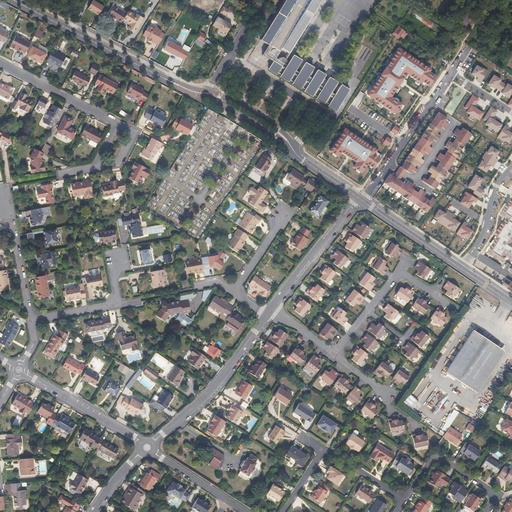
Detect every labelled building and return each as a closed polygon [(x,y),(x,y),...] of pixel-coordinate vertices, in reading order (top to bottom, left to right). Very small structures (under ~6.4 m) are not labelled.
[(93,0),(88,9),(99,15),(104,6),(93,0)] [(287,0),(262,41),(270,46),(264,56),(275,63),(270,71),(278,76),(279,74),(283,76),(282,78),(290,83),(291,81),(295,84),(294,86),(302,91),(303,89),(307,91),(306,93),(314,98),(315,96),(319,98),(318,101),(326,106),(326,104),(330,107),(336,97),(333,95),(339,85),(331,80),(329,83),(324,80),(326,77),(319,72),(313,80),(309,78),(311,76),(314,70),(306,65),(300,75),(296,72),(302,62),(295,57),(289,67),(285,65),(286,64),(287,64),(287,62),(287,61),(286,60),(285,59),(284,59),(283,59),(281,60),(279,61),(277,60),(302,19),(302,18),(303,17),(304,17),(305,16),(307,16),(309,12),(315,16),(319,9),(319,8),(320,7),(321,7),(325,0),(287,0)] [(127,14),(114,5),(109,14),(122,22),(124,19),(127,14)] [(223,5),(219,12),(225,15),(229,9),(223,5)] [(127,14),(124,19),(128,21),(131,23),(130,25),(128,28),(135,32),(143,18),(137,14),(136,15),(129,11),(127,14)] [(381,11),(379,15),(387,20),(389,17),(381,11)] [(315,16),(309,12),(307,16),(308,17),(309,17),(310,18),(311,19),(311,20),(311,21),(311,23),(310,24),(315,16)] [(302,19),(302,21),(302,22),(302,23),(303,24),(304,25),(305,25),(306,26),(307,26),(308,25),(309,25),(310,24),(311,23),(311,21),(311,20),(311,19),(310,18),(309,17),(308,17),(307,16),(305,16),(304,17),(303,17),(302,18),(302,19)] [(420,16),(418,19),(426,24),(428,21),(420,16)] [(469,18),(465,16),(460,25),(461,25),(458,31),(461,32),(468,21),(467,21),(469,18)] [(218,17),(212,26),(226,34),(232,25),(218,17)] [(302,21),(302,19),(277,60),(279,61),(281,60),(283,59),(284,59),(285,59),(286,60),(287,61),(310,24),(309,25),(308,25),(307,26),(306,26),(305,25),(304,25),(303,24),(302,23),(302,22),(302,21)] [(148,28),(146,32),(151,35),(149,37),(154,40),(155,39),(160,43),(165,34),(162,32),(163,31),(160,29),(160,26),(156,27),(151,24),(149,28),(148,28)] [(404,30),(400,27),(396,33),(400,36),(404,30)] [(43,34),(38,31),(35,37),(40,40),(43,34)] [(196,36),(194,40),(201,44),(204,41),(196,36)] [(30,45),(16,38),(10,49),(15,52),(16,50),(18,52),(21,54),(22,53),(25,55),(30,45)] [(171,48),(173,49),(171,52),(166,49),(164,53),(173,60),(180,49),(179,48),(180,46),(175,42),(171,48)] [(48,54),(34,46),(29,55),(34,58),(33,59),(37,61),(38,60),(43,63),(48,54)] [(430,87),(436,76),(432,72),(433,69),(401,48),(368,95),(396,114),(405,104),(395,96),(408,76),(424,86),(425,83),(430,87)] [(67,57),(53,50),(47,61),(52,64),(53,62),(56,64),(62,67),(67,57)] [(93,64),(89,72),(95,75),(100,67),(93,64)] [(317,65),(314,70),(311,76),(313,77),(319,67),(317,65)] [(477,81),(480,83),(488,71),(481,67),(480,68),(477,66),(472,73),(479,77),(477,81)] [(134,69),(133,72),(155,84),(156,81),(134,69)] [(91,78),(76,70),(72,79),(77,81),(79,83),(79,84),(83,86),(83,85),(87,87),(91,78)] [(101,74),(96,83),(100,85),(98,90),(103,93),(106,88),(115,93),(119,83),(101,74)] [(496,88),(499,90),(503,83),(500,81),(501,80),(493,75),(488,84),(495,89),(496,88)] [(0,85),(0,93),(9,99),(14,89),(14,88),(10,85),(9,86),(1,82),(0,85)] [(145,90),(133,83),(128,93),(140,100),(142,97),(147,100),(150,94),(145,91),(145,90)] [(501,93),(508,97),(511,91),(511,86),(507,84),(507,85),(503,83),(499,90),(502,91),(501,93)] [(267,84),(261,95),(269,99),(275,88),(267,84)] [(337,97),(336,97),(330,107),(329,108),(338,113),(343,105),(339,103),(342,98),(346,101),(351,93),(343,87),(337,97)] [(18,101),(14,99),(10,107),(16,109),(19,103),(30,109),(34,101),(30,99),(29,100),(25,98),(27,96),(22,93),(18,101)] [(49,99),(42,95),(38,102),(45,106),(49,99)] [(287,111),(293,99),(287,96),(280,107),(287,111)] [(49,114),(47,113),(45,116),(47,116),(44,121),(54,127),(63,109),(54,104),(52,107),(54,108),(53,110),(51,109),(49,114)] [(483,113),(468,104),(466,108),(469,110),(467,112),(470,114),(468,117),(473,120),(475,117),(479,120),(483,113)] [(498,111),(491,107),(483,120),(486,121),(485,124),(489,126),(487,129),(491,132),(493,129),(497,131),(501,124),(493,119),(498,111)] [(149,108),(145,116),(151,120),(154,122),(159,125),(159,124),(163,126),(167,117),(149,108)] [(446,118),(438,113),(434,118),(447,127),(449,124),(445,122),(444,121),(446,118)] [(73,120),(66,116),(58,130),(59,132),(73,140),(77,131),(69,127),(73,120)] [(193,125),(177,116),(172,126),(176,128),(180,130),(179,131),(183,133),(184,133),(188,135),(193,125)] [(447,127),(434,118),(430,124),(438,130),(440,127),(441,128),(445,130),(447,127)] [(430,124),(425,131),(439,139),(441,137),(437,134),(435,133),(438,130),(430,124)] [(401,130),(395,125),(392,131),(398,135),(401,130)] [(94,129),(87,126),(82,135),(99,144),(103,135),(97,131),(97,132),(94,131),(94,129)] [(509,128),(505,126),(498,137),(508,144),(511,137),(511,132),(508,130),(509,128)] [(374,168),(381,159),(376,155),(378,150),(346,128),(330,151),(338,157),(342,153),(358,162),(354,168),(363,173),(369,165),(374,168)] [(0,129),(0,132),(3,134),(1,138),(8,142),(12,135),(0,129)] [(457,129),(455,132),(468,140),(472,134),(464,129),(462,132),(460,131),(457,129)] [(439,139),(425,131),(421,137),(429,143),(432,139),(433,140),(437,143),(439,139)] [(457,137),(458,138),(456,142),(464,147),(468,140),(455,132),(453,135),(457,137)] [(393,140),(386,136),(383,142),(388,146),(393,140)] [(429,143),(421,137),(418,143),(430,152),(432,149),(429,147),(427,146),(429,143)] [(164,144),(153,138),(149,146),(146,151),(145,150),(143,154),(144,155),(153,160),(155,156),(156,156),(160,148),(162,149),(164,144)] [(448,141),(447,144),(459,153),(464,147),(456,142),(454,145),(452,144),(448,141)] [(50,145),(46,143),(42,151),(45,153),(46,153),(50,145)] [(430,152),(418,143),(414,149),(421,154),(423,151),(425,152),(428,155),(430,152)] [(448,150),(450,151),(448,154),(455,159),(459,153),(447,144),(445,147),(448,150)] [(496,164),(498,160),(496,158),(500,152),(490,146),(488,150),(487,149),(483,156),(496,164)] [(36,148),(31,156),(33,166),(31,166),(32,173),(46,170),(45,164),(43,164),(42,158),(45,153),(42,151),(36,148)] [(414,149),(413,149),(409,155),(422,164),(424,161),(420,159),(419,158),(421,154),(414,149)] [(271,158),(264,153),(255,167),(264,173),(266,169),(268,166),(270,163),(269,162),(271,158)] [(440,154),(438,157),(451,165),(455,159),(448,154),(445,157),(444,156),(440,154)] [(422,164),(409,155),(404,162),(405,162),(413,167),(415,164),(416,165),(420,167),(422,164)] [(496,164),(483,156),(479,163),(480,163),(478,167),(487,172),(490,166),(494,168),(496,164)] [(440,162),(442,163),(439,166),(447,171),(451,165),(438,157),(436,159),(440,162)] [(134,171),(133,170),(129,178),(139,183),(143,176),(147,178),(151,170),(135,161),(131,167),(134,169),(135,169),(134,171)] [(413,167),(405,162),(401,168),(406,171),(409,173),(411,170),(412,171),(416,174),(418,171),(414,168),(413,167)] [(432,166),(430,169),(443,178),(447,171),(439,166),(437,170),(436,169),(432,166)] [(398,171),(396,173),(399,175),(402,177),(404,175),(406,171),(401,168),(400,167),(398,171)] [(432,174),(433,175),(431,179),(439,184),(443,178),(430,169),(428,172),(432,174)] [(305,178),(293,170),(287,179),(293,183),(294,184),(293,186),(297,189),(302,183),(303,180),(305,178)] [(393,178),(389,176),(384,184),(390,188),(399,175),(396,173),(394,177),(393,178)] [(484,179),(475,174),(467,187),(474,191),(473,193),(481,198),(485,191),(477,187),(479,184),(480,185),(484,179)] [(402,177),(399,175),(390,188),(396,192),(401,184),(398,182),(399,181),(402,177)] [(424,178),(422,181),(435,190),(439,184),(431,179),(429,182),(428,181),(424,178)] [(311,179),(308,184),(306,186),(305,188),(312,193),(318,184),(311,179)] [(108,185),(102,186),(104,197),(114,195),(114,194),(119,193),(119,192),(126,190),(125,181),(117,182),(117,180),(111,182),(111,184),(108,185)] [(404,186),(401,184),(396,192),(402,196),(411,183),(408,181),(405,185),(404,186)] [(82,183),(72,185),(74,198),(85,196),(85,200),(94,198),(91,182),(82,183)] [(44,189),(38,190),(39,197),(46,196),(47,203),(55,202),(52,188),(54,188),(53,183),(43,185),(44,189)] [(414,185),(411,183),(402,196),(402,197),(408,201),(408,200),(414,193),(410,190),(411,189),(414,185)] [(253,196),(248,203),(263,214),(267,207),(262,203),(269,193),(260,187),(257,190),(253,187),(249,193),(253,196)] [(417,195),(414,193),(408,200),(415,205),(423,192),(420,190),(418,193),(417,195)] [(473,202),(475,204),(478,199),(465,191),(461,198),(462,199),(460,203),(468,209),(473,202)] [(426,194),(423,192),(415,205),(421,209),(426,201),(423,199),(424,197),(426,194)] [(317,206),(315,205),(311,211),(320,217),(324,211),(326,212),(329,208),(327,207),(331,200),(322,194),(318,200),(320,201),(317,206)] [(429,203),(426,201),(421,209),(427,213),(436,200),(433,198),(430,202),(429,203)] [(511,272),(511,198),(502,214),(507,218),(484,255),(511,272)] [(50,206),(25,210),(27,217),(30,216),(31,223),(33,225),(41,223),(44,214),(51,213),(50,206)] [(444,225),(452,213),(448,211),(447,213),(440,209),(433,218),(444,225)] [(255,216),(248,212),(239,225),(251,233),(254,228),(253,227),(256,223),(258,224),(262,218),(256,214),(255,216)] [(123,225),(131,223),(132,228),(133,233),(134,238),(144,236),(141,222),(140,223),(138,213),(131,216),(122,218),(123,225)] [(455,232),(461,223),(454,219),(456,216),(452,213),(444,225),(455,232)] [(467,227),(469,223),(465,221),(457,234),(468,241),(474,231),(467,227)] [(354,227),(351,232),(363,241),(368,233),(367,232),(369,229),(362,225),(359,228),(358,229),(354,227)] [(45,235),(44,235),(45,240),(46,239),(47,244),(60,242),(59,237),(59,232),(58,232),(57,227),(44,230),(45,231),(45,235)] [(234,235),(235,235),(228,246),(237,252),(240,248),(241,245),(242,246),(245,242),(244,241),(248,235),(238,228),(234,235)] [(294,241),(293,240),(290,245),(300,251),(308,240),(306,238),(310,232),(304,228),(299,234),(294,241)] [(102,233),(98,234),(100,242),(104,241),(104,244),(110,243),(110,241),(112,240),(117,240),(117,239),(115,230),(115,229),(102,232),(102,233)] [(34,232),(27,233),(29,240),(36,238),(35,233),(34,232)] [(345,240),(346,241),(345,243),(347,244),(344,248),(352,253),(359,242),(349,235),(345,240)] [(385,251),(386,252),(384,255),(391,259),(393,256),(394,256),(395,255),(398,257),(402,251),(390,243),(385,251)] [(150,248),(140,250),(143,263),(153,262),(150,248)] [(57,250),(37,254),(38,260),(42,260),(43,259),(43,262),(42,262),(43,269),(50,267),(49,265),(59,263),(57,250)] [(332,256),(334,259),(333,260),(334,261),(332,264),(339,269),(341,266),(342,267),(347,260),(336,251),(332,256)] [(172,254),(164,255),(166,263),(174,261),(172,254)] [(376,261),(375,260),(370,268),(382,276),(386,270),(383,268),(384,267),(383,266),(387,261),(380,256),(376,261)] [(197,262),(186,264),(188,273),(195,272),(195,270),(197,269),(197,270),(198,270),(199,271),(199,273),(204,272),(201,258),(196,259),(197,262)] [(415,268),(418,270),(417,271),(418,272),(415,276),(422,280),(424,277),(425,278),(430,271),(418,263),(415,268)] [(320,274),(322,275),(319,278),(326,284),(330,279),(334,274),(324,266),(320,271),(321,272),(320,274)] [(0,288),(0,291),(11,289),(7,269),(0,270),(0,288)] [(150,274),(151,278),(152,283),(153,286),(162,284),(161,281),(165,280),(163,269),(150,272),(150,274)] [(373,280),(366,274),(358,285),(368,292),(372,287),(371,286),(372,284),(371,283),(373,280)] [(46,275),(37,276),(40,292),(38,292),(39,297),(50,295),(46,275)] [(85,287),(85,288),(87,297),(87,300),(94,299),(92,290),(92,288),(96,288),(104,287),(102,276),(101,276),(91,278),(86,278),(88,286),(86,287),(85,287)] [(256,276),(250,285),(254,287),(254,288),(261,293),(260,294),(265,297),(272,287),(256,276)] [(445,291),(446,292),(444,295),(451,300),(453,297),(454,298),(459,291),(447,282),(443,288),(446,290),(445,291)] [(307,287),(303,293),(313,301),(321,290),(314,284),(311,288),(310,287),(308,288),(307,287)] [(79,286),(65,288),(67,299),(69,299),(69,300),(73,299),(73,298),(77,298),(81,297),(82,298),(87,297),(85,288),(80,289),(79,286)] [(403,291),(400,289),(395,296),(406,304),(413,294),(407,290),(406,291),(405,290),(403,291)] [(211,290),(203,291),(201,300),(204,302),(211,290)] [(363,299),(353,291),(344,302),(351,307),(354,304),(356,305),(357,303),(359,304),(363,299)] [(216,296),(209,306),(222,315),(222,314),(227,317),(231,311),(233,308),(229,305),(230,303),(225,300),(224,302),(221,299),(216,296)] [(424,301),(418,297),(411,308),(422,315),(427,308),(423,305),(425,303),(423,302),(424,301)] [(294,307),(296,308),(293,311),(300,317),(309,306),(299,299),(294,304),(295,305),(294,307)] [(162,304),(162,305),(162,308),(161,309),(160,308),(160,310),(168,315),(169,315),(172,315),(173,313),(179,312),(179,314),(188,312),(186,302),(177,303),(177,302),(166,303),(167,304),(165,305),(164,304),(162,304)] [(387,305),(383,310),(386,313),(385,314),(385,315),(383,318),(389,323),(391,320),(393,322),(398,314),(387,305)] [(334,310),(329,317),(341,326),(345,321),(342,319),(343,318),(342,317),(344,314),(338,309),(336,311),(334,310)] [(442,313),(436,309),(429,320),(440,328),(445,320),(441,318),(443,316),(441,315),(442,313)] [(168,315),(160,310),(156,315),(164,321),(168,315)] [(227,317),(226,319),(229,321),(239,328),(245,320),(241,318),(238,316),(239,315),(239,314),(235,312),(234,313),(231,311),(227,317)] [(179,314),(175,319),(187,327),(191,321),(179,314)] [(96,320),(91,321),(93,331),(107,328),(107,327),(113,326),(112,316),(104,318),(105,319),(100,320),(100,321),(96,322),(96,320)] [(239,328),(229,321),(227,325),(237,332),(239,328)] [(8,327),(9,328),(1,342),(9,347),(13,341),(12,340),(14,337),(15,338),(18,333),(17,332),(20,327),(11,322),(8,327)] [(336,332),(326,324),(318,335),(325,340),(328,337),(329,338),(331,336),(332,337),(336,332)] [(370,326),(366,331),(378,340),(383,333),(382,332),(384,330),(378,324),(375,328),(374,327),(373,328),(370,326)] [(270,337),(272,338),(270,342),(278,347),(285,336),(274,329),(271,334),(272,335),(270,337)] [(499,346),(474,329),(446,370),(471,387),(499,346)] [(56,335),(53,341),(55,342),(52,345),(51,344),(47,350),(56,356),(61,348),(62,348),(70,335),(63,331),(60,337),(56,335)] [(120,340),(122,348),(128,347),(128,349),(132,347),(134,352),(140,350),(138,346),(139,345),(137,337),(133,338),(132,337),(127,338),(125,331),(118,333),(120,340)] [(414,336),(413,336),(409,341),(419,349),(427,338),(420,332),(417,336),(416,335),(414,336)] [(365,342),(363,344),(364,344),(362,347),(368,353),(371,350),(372,351),(377,344),(366,335),(362,340),(365,342)] [(262,347),(265,350),(264,351),(265,352),(263,355),(270,360),(272,357),(273,358),(278,350),(265,342),(262,347)] [(405,352),(406,353),(403,356),(410,362),(412,359),(413,360),(419,353),(407,343),(403,348),(406,351),(405,352)] [(215,348),(212,345),(206,353),(212,357),(214,354),(216,356),(220,350),(216,347),(215,348)] [(301,351),(296,347),(288,357),(299,365),(304,358),(301,356),(302,354),(301,352),(301,351)] [(352,354),(351,355),(353,357),(350,360),(358,366),(361,361),(366,355),(356,347),(351,353),(352,354)] [(190,354),(192,356),(187,362),(197,369),(205,357),(194,349),(190,354)] [(317,360),(312,356),(303,368),(310,373),(311,372),(314,374),(319,367),(316,365),(316,364),(315,363),(317,360)] [(81,364),(69,357),(63,366),(70,370),(70,369),(77,373),(77,372),(80,374),(86,365),(82,363),(81,364)] [(251,367),(247,373),(256,379),(265,366),(256,360),(251,367)] [(129,368),(121,363),(117,369),(125,374),(129,368)] [(380,363),(379,365),(373,373),(378,377),(379,376),(381,378),(382,376),(386,379),(391,371),(386,368),(380,363)] [(148,366),(145,371),(156,379),(159,375),(148,366)] [(185,372),(177,366),(168,380),(178,387),(181,382),(180,381),(182,379),(184,376),(183,375),(185,372)] [(88,368),(83,376),(96,384),(101,376),(88,368)] [(406,375),(399,369),(390,381),(395,385),(398,382),(399,383),(400,382),(403,385),(408,378),(405,376),(406,375)] [(132,384),(140,374),(137,371),(129,382),(132,384)] [(324,371),(319,378),(322,380),(321,381),(328,387),(337,375),(332,371),(329,374),(328,373),(327,374),(324,371)] [(346,380),(340,376),(332,386),(343,394),(349,387),(345,384),(346,383),(345,382),(346,380)] [(121,387),(109,380),(103,389),(116,396),(121,387)] [(250,388),(241,382),(233,395),(242,401),(250,388)] [(291,396),(278,388),(273,397),(277,400),(278,399),(281,401),(280,402),(285,405),(291,396)] [(359,392),(354,388),(345,399),(352,405),(353,404),(355,406),(360,399),(357,397),(358,396),(356,395),(359,392)] [(174,396),(165,390),(160,397),(156,394),(153,398),(166,408),(174,396)] [(413,407),(418,401),(409,393),(404,399),(413,407)] [(24,403),(16,398),(10,409),(18,414),(17,416),(22,419),(23,416),(27,418),(32,408),(29,407),(30,405),(25,402),(24,403)] [(127,398),(122,405),(128,408),(127,410),(132,413),(132,411),(139,415),(141,413),(144,408),(145,406),(134,399),(132,401),(127,398)] [(372,405),(367,401),(359,411),(369,419),(375,411),(372,409),(373,407),(371,406),(372,405)] [(47,405),(43,403),(38,412),(47,417),(45,421),(51,425),(57,415),(53,413),(55,408),(51,405),(50,406),(47,405)] [(233,403),(232,406),(234,407),(242,412),(245,414),(248,417),(250,414),(233,403)] [(314,414),(298,404),(293,413),(297,416),(298,415),(300,416),(300,417),(304,420),(308,422),(314,414)] [(230,412),(228,414),(225,418),(234,424),(239,416),(242,412),(234,407),(232,406),(231,405),(227,410),(229,411),(230,412)] [(460,410),(456,407),(444,426),(448,429),(460,410)] [(57,415),(51,425),(55,427),(56,425),(70,433),(75,425),(70,422),(67,420),(68,418),(63,414),(61,417),(57,415)] [(210,423),(208,426),(204,431),(214,438),(224,422),(213,416),(209,422),(210,423)] [(322,416),(316,425),(320,428),(325,431),(329,434),(335,425),(322,416)] [(511,421),(507,418),(501,429),(510,434),(509,436),(511,437),(511,421)] [(476,428),(470,423),(467,428),(473,432),(476,428)] [(284,432),(274,426),(266,438),(275,443),(278,438),(280,436),(284,432)] [(450,426),(444,436),(450,440),(450,438),(453,440),(452,441),(457,445),(464,435),(450,426)] [(395,427),(389,428),(391,441),(405,438),(403,429),(398,430),(398,428),(396,428),(395,427)] [(91,431),(87,428),(81,438),(92,445),(92,446),(96,448),(97,446),(101,439),(97,436),(98,435),(95,433),(91,431)] [(8,439),(6,439),(7,446),(8,446),(8,448),(8,454),(18,454),(18,446),(22,445),(22,438),(20,438),(20,433),(18,433),(8,434),(8,439)] [(350,434),(344,444),(347,446),(347,447),(352,450),(356,452),(362,442),(354,437),(350,434)] [(417,435),(411,437),(414,449),(426,446),(424,437),(420,438),(420,436),(418,437),(417,435)] [(101,439),(97,446),(100,448),(99,450),(114,458),(119,449),(101,439)] [(467,442),(461,450),(468,455),(472,458),(472,457),(476,460),(481,451),(467,442)] [(372,451),(368,458),(374,462),(376,459),(378,460),(379,458),(381,460),(387,464),(392,456),(376,445),(372,451)] [(294,449),(290,446),(283,457),(287,459),(288,458),(291,460),(293,458),(294,459),(293,461),(292,463),(299,467),(305,457),(299,452),(298,453),(297,452),(297,451),(298,450),(295,448),(294,449)] [(243,462),(240,466),(237,471),(238,471),(238,472),(245,476),(246,476),(249,473),(250,474),(253,468),(252,468),(255,463),(254,463),(256,459),(250,455),(247,458),(246,458),(243,462)] [(396,456),(391,464),(395,467),(407,475),(414,466),(410,463),(410,462),(405,459),(404,461),(400,458),(400,459),(396,456)] [(220,461),(214,457),(209,464),(215,468),(220,461)] [(498,464),(488,457),(482,466),(486,469),(487,468),(493,472),(498,464)] [(34,458),(21,458),(22,465),(22,468),(21,468),(21,475),(35,474),(34,467),(35,467),(35,462),(34,462),(34,458)] [(511,469),(506,466),(499,476),(505,479),(506,478),(508,480),(511,482),(511,480),(511,468),(511,469)] [(329,473),(328,475),(326,479),(336,485),(342,475),(330,467),(327,472),(329,473)] [(143,480),(142,479),(140,484),(139,485),(148,491),(156,479),(157,480),(160,475),(150,469),(148,473),(147,472),(144,476),(145,476),(143,480)] [(436,474),(434,478),(431,482),(439,487),(441,483),(447,487),(452,479),(447,476),(447,475),(439,470),(436,474)] [(90,480),(79,474),(74,483),(72,483),(71,485),(71,487),(71,488),(72,489),(79,493),(82,494),(84,490),(83,490),(86,485),(87,486),(90,480)] [(166,490),(170,493),(169,494),(174,497),(174,496),(179,498),(185,501),(190,494),(184,490),(184,489),(181,486),(176,483),(172,481),(166,490)] [(453,487),(450,492),(455,495),(453,497),(461,502),(469,491),(465,489),(464,488),(462,489),(460,488),(462,485),(456,481),(452,486),(453,487)] [(13,491),(15,491),(15,495),(16,505),(26,505),(25,494),(28,493),(27,489),(22,489),(21,482),(11,483),(12,491),(13,491)] [(125,492),(126,493),(124,497),(121,501),(133,509),(140,499),(139,498),(142,494),(139,492),(141,490),(133,484),(131,487),(129,486),(125,492)] [(275,486),(271,484),(265,494),(277,501),(283,491),(279,489),(280,488),(275,486)] [(320,484),(318,487),(327,493),(329,490),(320,484)] [(314,494),(313,494),(311,496),(311,498),(320,504),(327,493),(318,487),(316,491),(314,494)] [(364,488),(362,487),(357,495),(363,499),(368,491),(367,490),(364,488)] [(370,492),(368,491),(363,499),(365,500),(365,501),(368,503),(373,495),(370,493),(370,492)] [(483,500),(473,493),(465,505),(474,511),(477,507),(478,504),(479,505),(483,500)] [(62,494),(59,499),(69,505),(72,500),(62,494)] [(418,504),(419,505),(417,507),(416,509),(419,511),(426,511),(433,502),(425,496),(422,501),(421,500),(418,504)] [(201,500),(197,497),(192,506),(200,511),(205,511),(210,505),(206,503),(206,502),(202,499),(201,500)] [(507,504),(505,506),(502,511),(501,511),(511,511),(511,497),(509,500),(508,500),(506,504),(507,504)] [(68,506),(67,506),(63,511),(77,511),(81,505),(72,500),(69,505),(68,506)] [(385,505),(376,500),(368,511),(379,511),(380,511),(382,509),(385,505)]
